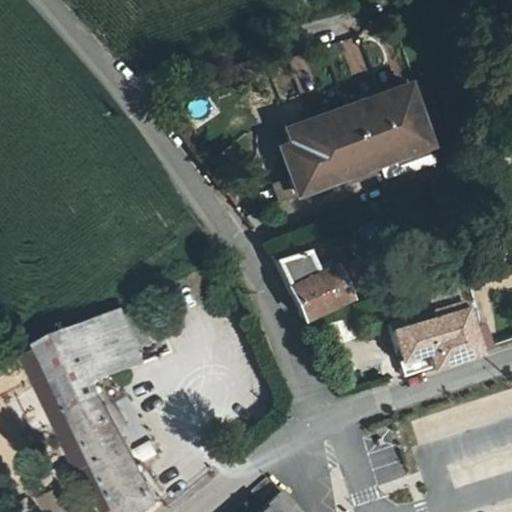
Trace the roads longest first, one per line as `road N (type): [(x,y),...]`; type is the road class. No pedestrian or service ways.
road 1 (residential): [(36,0),(232,248),(321,421)]
road 2 (residential): [(321,421),(511,357)]
road 3 (residential): [(321,421),(202,511)]
